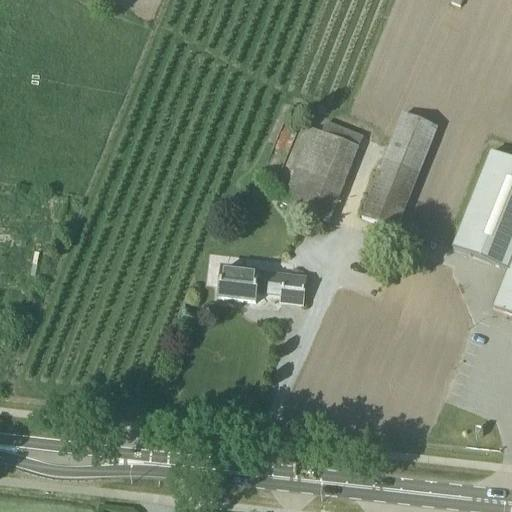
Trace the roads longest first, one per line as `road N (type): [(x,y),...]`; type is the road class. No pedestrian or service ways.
road 1 (primary): [(511,504),(158,464)]
road 2 (primary): [(0,454),(69,472),(158,464)]
road 3 (primary): [(158,464),(0,443)]
